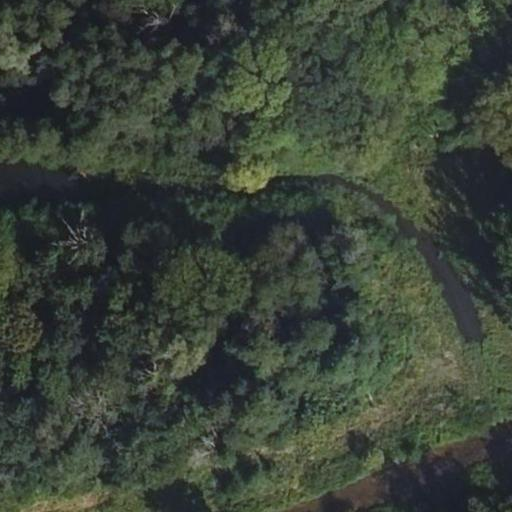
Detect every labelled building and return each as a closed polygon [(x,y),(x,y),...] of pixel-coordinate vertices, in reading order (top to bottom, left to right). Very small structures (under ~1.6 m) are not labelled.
[(311,252),(294,255),(296,271),(313,269),(311,252)] [(358,289),(340,291),(342,308),(360,306),(358,289)] [(406,327),(388,330),(390,346),(408,344),(406,327)] [(321,338),(303,340),(305,357),(323,355),(321,338)] [(376,382),(351,384),(352,396),(377,393),(376,382)]
